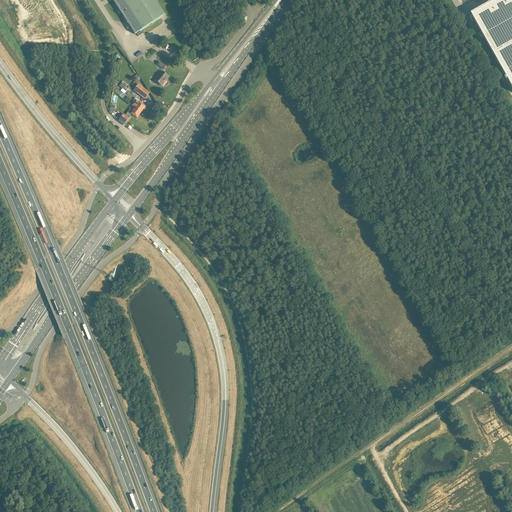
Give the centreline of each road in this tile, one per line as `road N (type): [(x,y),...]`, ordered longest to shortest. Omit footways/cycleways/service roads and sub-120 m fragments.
road 1 (motorway): [(153,511),(0,129)]
road 2 (motorway): [(0,163),(139,511)]
road 3 (motorway): [(211,511),(223,403),(219,354),(194,289),(142,228)]
road 4 (track): [(273,511),(511,346)]
road 5 (unclassified): [(142,228),(167,176),(276,21),(275,11)]
road 6 (unclassified): [(25,396),(57,325),(142,228)]
road 7 (primary): [(9,379),(127,215)]
road 8 (primary): [(113,201),(0,361)]
road 9 (unclassified): [(98,184),(79,232),(0,336)]
road 10 (secondary): [(127,215),(220,83)]
road 11 (motorway): [(98,184),(0,66)]
road 12 (motorway): [(25,396),(70,442),(119,511)]
